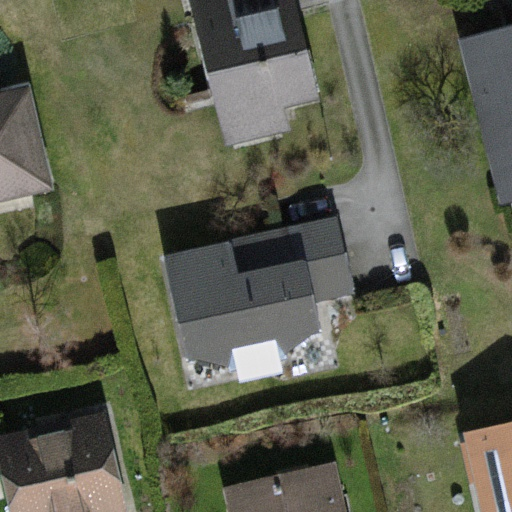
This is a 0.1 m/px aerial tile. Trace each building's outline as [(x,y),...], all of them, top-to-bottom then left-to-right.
[(290,0),(188,0),(227,149),(293,132),(287,106),(316,99),(290,0)] [(511,29),(463,41),(502,200),(511,197),(511,29)] [(0,200),(48,190),(25,88),(0,93),(0,200)] [(336,219),(162,255),(180,354),(230,365),(281,354),(315,327),(309,296),(350,288),(336,219)] [(133,511),(112,408),(0,431),(0,461),(10,511),(133,511)] [(511,511),(511,422),(461,433),(477,511),(511,511)] [(342,511),(333,465),(226,488),(231,511),(342,511)]
